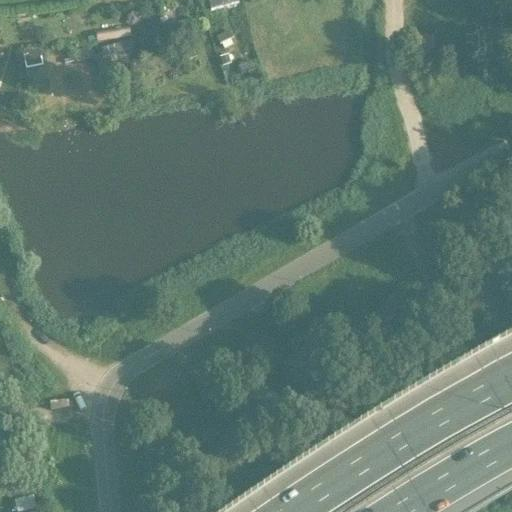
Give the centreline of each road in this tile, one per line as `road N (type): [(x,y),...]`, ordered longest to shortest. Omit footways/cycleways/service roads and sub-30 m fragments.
road 1 (tertiary): [(110,511),(102,433),(111,390),(139,360),(511,150)]
road 2 (motorway): [(511,386),(304,511)]
road 3 (track): [(111,390),(21,332),(0,271)]
road 4 (track): [(470,349),(424,278),(402,209)]
